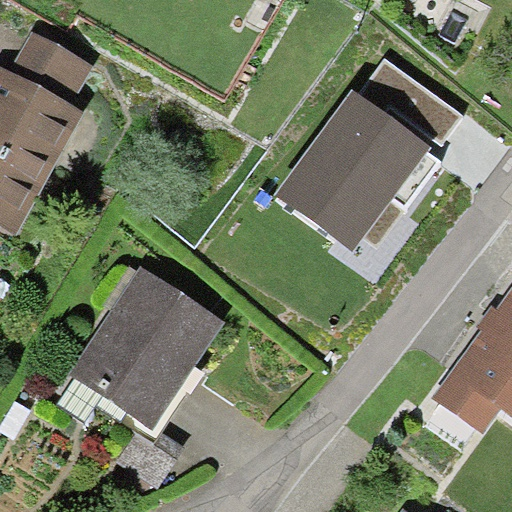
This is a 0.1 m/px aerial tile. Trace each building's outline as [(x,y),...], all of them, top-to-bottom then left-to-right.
[(12,75),(71,108),(93,69),(33,35),(12,75)] [(0,68),(0,231),(19,241),(87,117),(71,108),(12,75),(0,68)] [(377,187),(304,128),(248,195),(251,197),(228,225),(253,246),(248,253),(360,345),(436,253),(368,198),(377,187)] [(142,271),(70,376),(153,432),(185,386),(225,328),(142,271)] [(511,293),(500,310),(433,401),(479,435),(498,410),(511,420),(511,293)] [(136,435),(117,465),(158,491),(184,450),(162,436),(155,447),(136,435)]
